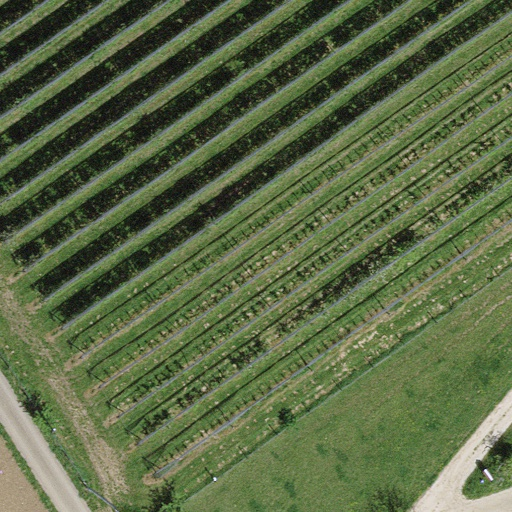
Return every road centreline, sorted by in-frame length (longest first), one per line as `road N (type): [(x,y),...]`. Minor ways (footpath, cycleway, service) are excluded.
road 1 (residential): [(511,403),(415,511)]
road 2 (unclassified): [(65,511),(0,409)]
